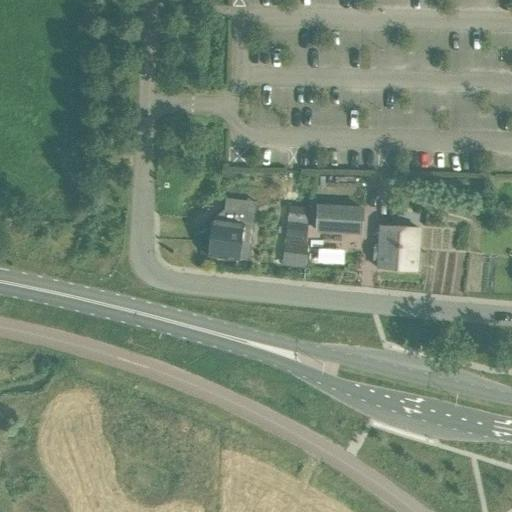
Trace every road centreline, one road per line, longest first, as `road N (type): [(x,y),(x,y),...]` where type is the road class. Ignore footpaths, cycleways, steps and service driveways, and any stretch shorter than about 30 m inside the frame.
road 1 (unclassified): [(511,316),(147,274),(140,258),(150,0)]
road 2 (secondary): [(511,413),(0,282)]
road 3 (unclassified): [(415,511),(300,435),(193,384),(0,326)]
